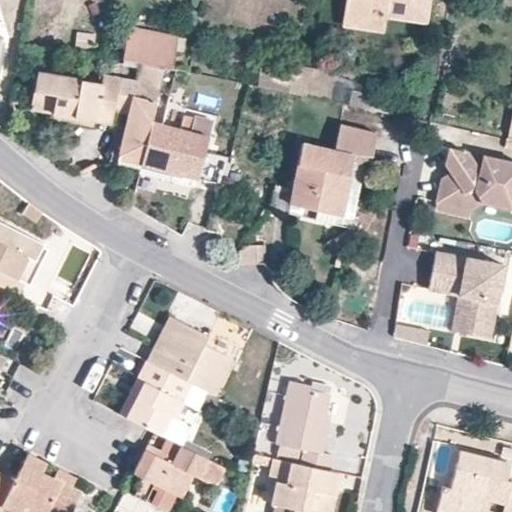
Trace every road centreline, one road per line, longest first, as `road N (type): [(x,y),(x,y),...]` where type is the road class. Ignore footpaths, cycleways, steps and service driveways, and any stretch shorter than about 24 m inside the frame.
road 1 (residential): [(135,245),(280,323),(407,377)]
road 2 (residential): [(135,245),(48,420),(102,450)]
road 3 (residential): [(0,151),(70,208),(135,245)]
road 4 (residential): [(407,377),(376,511)]
